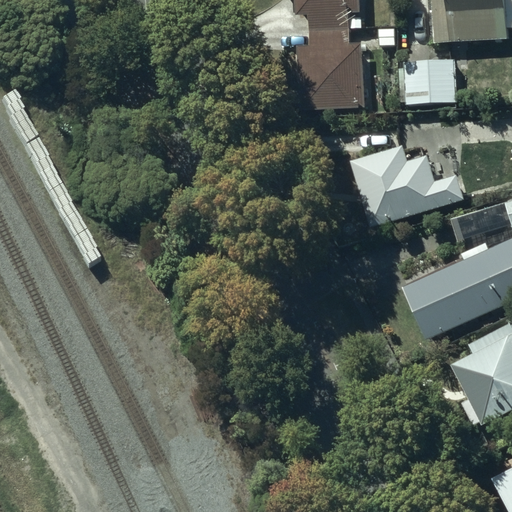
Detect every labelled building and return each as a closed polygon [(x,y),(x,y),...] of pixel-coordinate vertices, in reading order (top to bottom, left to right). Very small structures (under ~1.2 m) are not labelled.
[(363,0),(300,0),(301,16),(313,16),(314,46),(303,46),(305,109),(368,107),(366,44),(353,44),(352,29),(365,28),(365,17),(350,17),(350,13),(364,12),(363,0)] [(511,0),(435,0),(437,42),(511,39),(511,0)] [(459,60),(407,61),(408,104),(459,103),(459,60)] [(407,147),(355,163),(375,229),(469,201),(461,176),(439,183),(431,157),(421,160),(419,153),(410,155),(407,147)] [(511,201),(507,203),(508,206),(456,221),(461,242),(511,225),(511,201)] [(438,272),(416,283),(443,337),(511,303),(511,239),(508,232),(436,267),(438,272)] [(511,325),(474,345),(479,355),(457,366),(475,399),(467,403),(479,426),(486,423),(487,426),(511,413),(511,325)] [(511,457),(494,466),(497,473),(494,474),(511,509),(511,457)]
